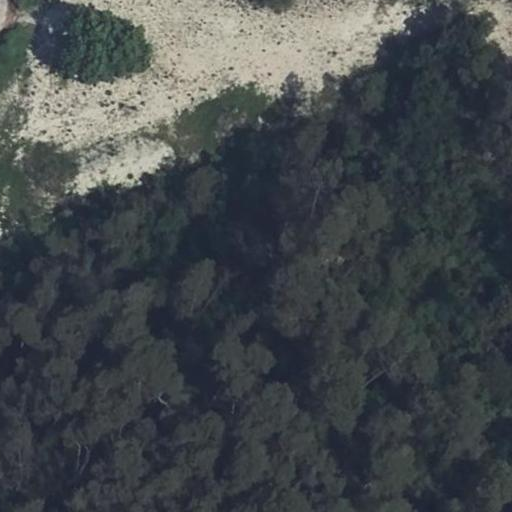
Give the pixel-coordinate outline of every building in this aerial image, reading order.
[(124,0),(124,4),(183,9),(178,56),(223,59),(227,0),(124,0)] [(320,71),(327,0),(247,0),(245,46),(295,51),(294,76),(319,78),(320,71)] [(351,0),(348,0),(327,0),(320,71),(343,74),(351,0)] [(451,17),(385,9),(383,33),(448,42),(451,17)] [(318,96),(275,94),(274,117),(317,118),(318,96)]
